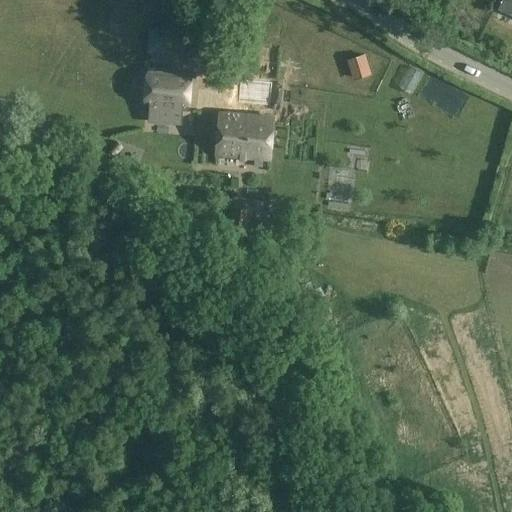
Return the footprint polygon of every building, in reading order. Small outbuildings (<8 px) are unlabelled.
[(511,0),(500,0),(497,6),(511,14),(511,0)] [(150,50),(170,51),(172,29),(151,28),(150,50)] [(190,49),(173,50),(174,60),(191,59),(190,49)] [(355,58),(360,76),(371,73),(365,54),(355,58)] [(145,106),(150,106),(149,124),(183,126),(184,109),(189,109),(192,71),(148,68),(145,106)] [(222,113),(218,155),(269,159),(273,118),(222,113)] [(250,209),(234,206),(230,231),(245,233),(250,209)] [(276,229),(262,227),(259,247),(272,249),(276,229)] [(317,289),(293,300),(307,329),(331,318),(317,289)]
